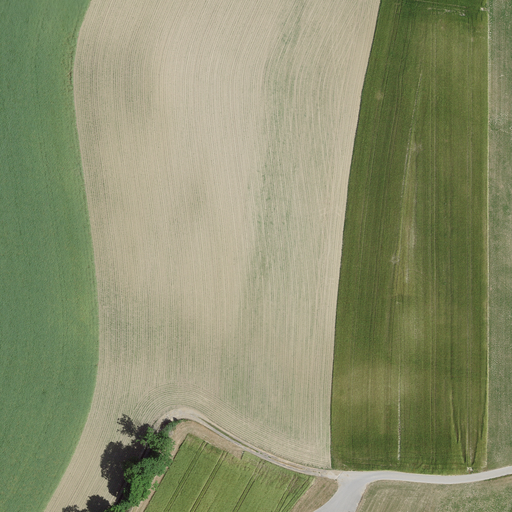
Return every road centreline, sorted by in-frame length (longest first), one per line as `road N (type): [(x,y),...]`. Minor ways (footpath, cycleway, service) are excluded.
road 1 (track): [(349,475),(293,466),(193,412),(174,412),(107,511)]
road 2 (unclassified): [(349,475),(511,466)]
